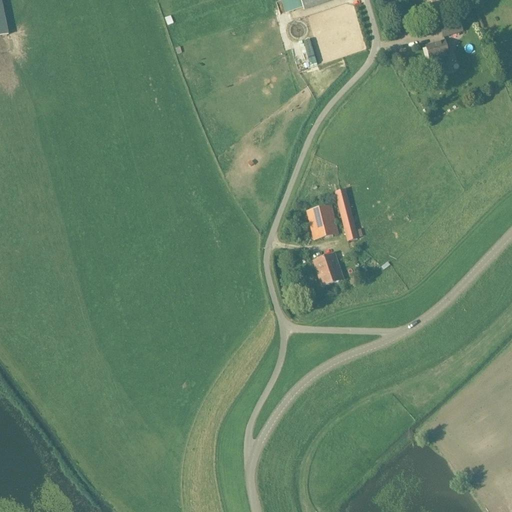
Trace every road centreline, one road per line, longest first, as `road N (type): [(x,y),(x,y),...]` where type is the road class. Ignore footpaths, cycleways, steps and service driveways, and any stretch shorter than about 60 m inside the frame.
road 1 (unclassified): [(284,324),(266,258),(318,124),(377,47),(366,0)]
road 2 (unclassified): [(398,335),(318,369),(286,398),(248,463)]
road 3 (unclassified): [(511,232),(444,302),(398,335)]
road 4 (unclassified): [(248,463),(250,423),(277,366),(284,324)]
